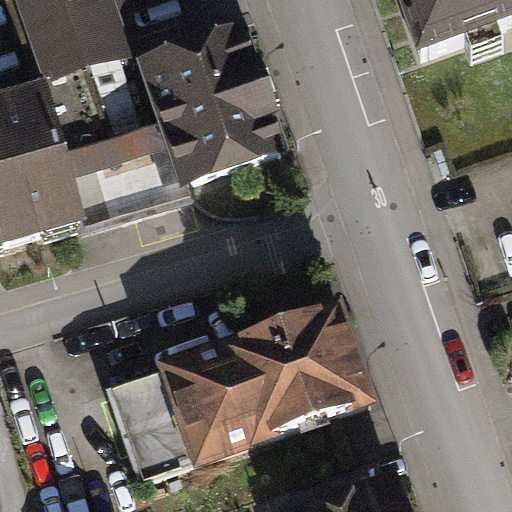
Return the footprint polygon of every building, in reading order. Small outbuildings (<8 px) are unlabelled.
[(22,46),(36,89),(119,62),(100,4),(111,0),(22,0),(36,41),(22,46)] [(511,0),(393,0),(421,77),(511,44),(511,0)] [(147,75),(186,190),(281,157),(242,43),(147,75)] [(0,257),(79,234),(44,113),(4,125),(5,128),(0,129),(0,257)] [(159,381),(194,482),(376,420),(341,319),(159,381)] [(337,511),(407,511),(401,492),(337,511)]
